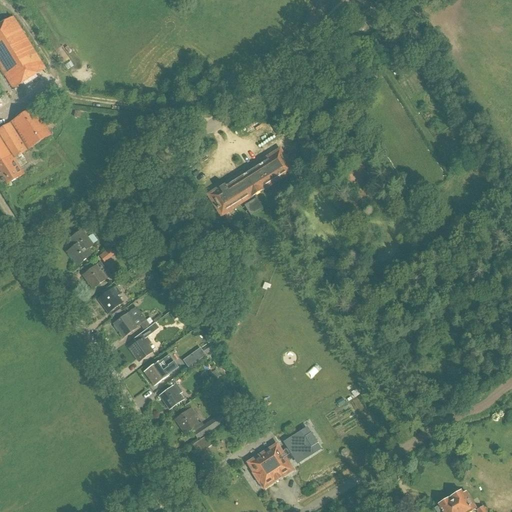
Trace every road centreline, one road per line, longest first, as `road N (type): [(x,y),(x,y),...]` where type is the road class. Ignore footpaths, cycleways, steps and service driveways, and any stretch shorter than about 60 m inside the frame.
road 1 (unclassified): [(28,240),(405,0)]
road 2 (unclassified): [(190,511),(28,240)]
road 3 (track): [(213,121),(69,99),(3,0)]
road 4 (unclassified): [(297,511),(511,377)]
